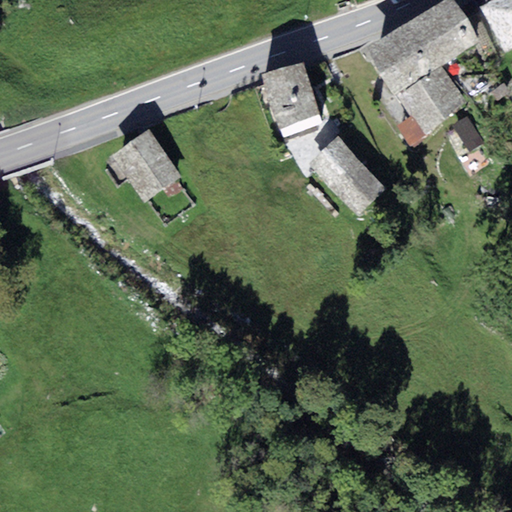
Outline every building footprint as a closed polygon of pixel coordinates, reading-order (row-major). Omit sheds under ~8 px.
[(480,41),(453,0),(446,0),(411,21),(441,67),(480,41)] [(511,0),(479,0),(472,4),(503,63),(511,57),(511,0)] [(394,97),(397,96),(411,117),(412,116),(424,133),(466,105),(441,67),(411,21),(364,50),(394,97)] [(321,124),(302,64),(260,78),(279,138),(321,124)] [(427,138),(424,133),(412,116),(411,117),(395,127),(410,149),(427,138)] [(482,143),(467,119),(452,128),(467,152),(482,143)] [(183,176),(149,130),(110,158),(144,204),(183,176)] [(386,189),(337,136),(308,163),(357,216),(386,189)]
